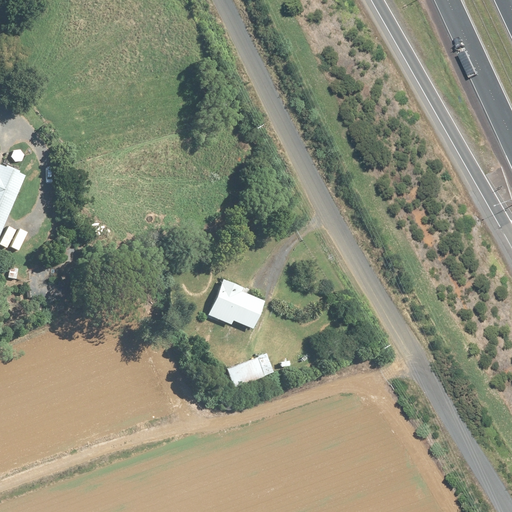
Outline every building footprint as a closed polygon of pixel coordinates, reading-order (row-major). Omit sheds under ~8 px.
[(29,139),(40,158),(49,152),(38,133),(29,139)] [(49,159),(40,161),(43,181),(52,180),(49,159)] [(0,225),(22,177),(0,167),(0,225)] [(43,187),(38,205),(47,207),(51,189),(43,187)] [(6,225),(0,237),(0,246),(5,249),(15,230),(6,225)] [(5,278),(15,279),(16,267),(6,266),(5,278)] [(240,287),(219,278),(210,299),(216,302),(210,316),(228,324),(230,321),(248,330),(261,301),(238,292),(240,287)] [(255,358),(222,372),(230,389),(271,371),(261,349),(252,353),(255,358)]
